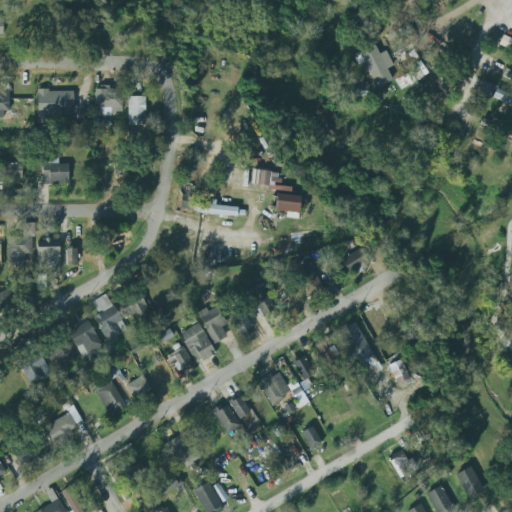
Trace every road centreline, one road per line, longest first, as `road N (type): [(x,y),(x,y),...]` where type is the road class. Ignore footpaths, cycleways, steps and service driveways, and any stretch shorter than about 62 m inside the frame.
road 1 (residential): [(0,505),(388,279)]
road 2 (residential): [(0,338),(147,245),(170,106),(155,67)]
road 3 (residential): [(258,511),(412,419)]
road 4 (residential): [(0,211),(158,210)]
road 5 (residential): [(0,62),(155,67)]
